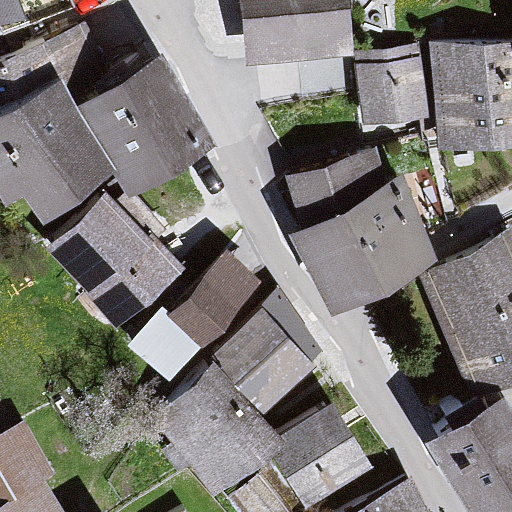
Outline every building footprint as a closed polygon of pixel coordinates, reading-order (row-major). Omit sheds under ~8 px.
[(0,0),(0,16),(45,0),(0,0)] [(337,0),(233,0),(241,63),(343,52),(337,0)] [(502,39),(424,42),(428,145),(505,143),(502,39)] [(156,46),(70,98),(122,184),(208,132),(156,46)] [(352,53),(356,119),(416,115),(411,49),(352,53)] [(52,70),(0,95),(0,206),(7,222),(103,175),(52,70)] [(392,170),(285,226),(326,304),(433,248),(392,170)] [(99,192),(40,245),(111,324),(170,271),(99,192)] [(166,366),(258,261),(220,227),(127,332),(166,366)] [(511,248),(502,228),(412,269),(470,394),(511,374),(511,248)] [(306,357),(257,307),(207,356),(256,406),(306,357)] [(207,359),(149,412),(211,479),(269,426),(207,359)] [(511,410),(498,384),(415,428),(460,511),(463,511),(511,486),(511,410)] [(261,440),(298,503),(368,462),(330,399),(261,440)] [(19,418),(0,428),(0,495),(26,480),(48,468),(19,418)] [(423,511),(404,476),(337,511),(423,511)] [(0,495),(0,511),(44,511),(26,480),(0,495)]
